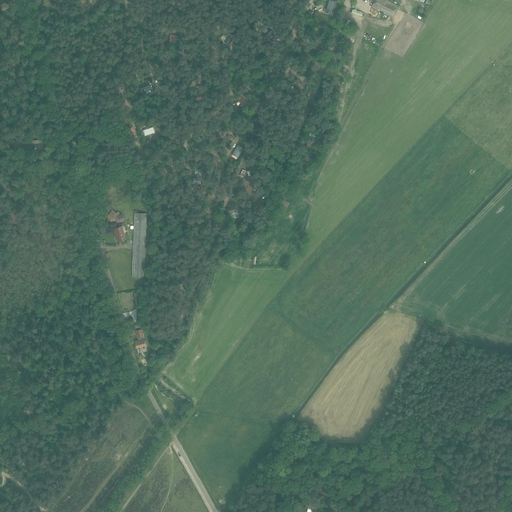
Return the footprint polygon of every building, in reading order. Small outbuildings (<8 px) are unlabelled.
[(325,9),(324,12),(328,13),(329,11),(332,12),(335,2),(329,0),(328,0),(326,9),(325,9)] [(374,0),(372,7),(395,17),(400,5),(388,0),(374,0)] [(264,32),(261,35),(266,40),(269,37),(270,38),(272,36),(271,35),(274,33),(269,28),(267,30),(265,28),(262,31),(264,32)] [(205,91),(203,91),(198,92),(198,94),(195,94),(196,98),(199,98),(200,100),(207,98),(205,91)] [(237,100),(245,107),(250,101),(242,94),(237,100)] [(155,134),(147,138),(149,143),(157,139),(155,134)] [(47,140),(42,140),(21,141),(21,145),(22,145),(23,152),(39,151),(39,149),(46,149),(46,145),(47,145),(47,140)] [(233,153),(238,156),(242,151),(237,148),(233,153)] [(238,214),(235,208),(230,211),(233,216),(235,215),(237,217),(239,216),(238,214)] [(113,210),(109,215),(106,219),(112,224),(119,215),(113,210)] [(132,277),(137,277),(144,277),(147,213),(134,213),(132,277)] [(116,234),(118,242),(126,239),(122,226),(114,228),(115,234),(116,234)] [(146,346),(141,329),(136,330),(137,337),(138,340),(135,341),(136,348),(146,346)]
